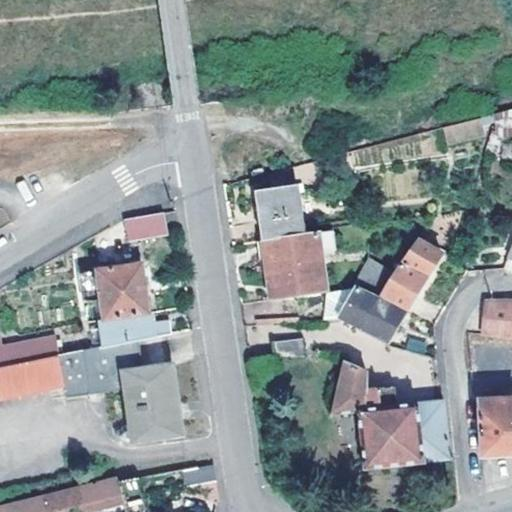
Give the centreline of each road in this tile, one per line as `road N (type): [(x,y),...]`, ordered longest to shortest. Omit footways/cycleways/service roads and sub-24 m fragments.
road 1 (residential): [(247,511),(194,159)]
road 2 (residential): [(471,511),(456,334),(477,293),(511,286)]
road 3 (residential): [(0,256),(136,172),(194,159)]
road 4 (residential): [(189,125),(0,126)]
road 5 (residential): [(189,125),(172,0)]
road 6 (residential): [(189,125),(253,126),(294,147),(301,160)]
